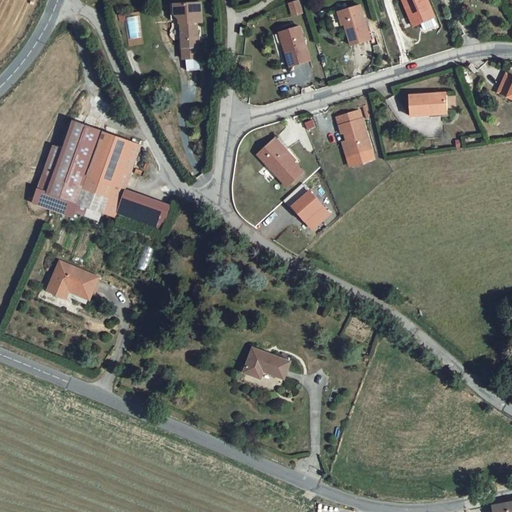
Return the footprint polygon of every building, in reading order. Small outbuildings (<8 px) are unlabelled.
[(432,19),(425,0),(401,0),(412,26),(420,23),(431,19),(432,19)] [(298,1),(290,4),(293,14),(302,12),(298,1)] [(200,25),(199,5),(172,6),(173,16),(179,21),(181,59),(196,58),(195,25),(200,25)] [(369,39),(359,7),(339,13),(348,46),(369,39)] [(431,19),(420,23),(422,29),(425,31),(432,28),(434,25),(431,19)] [(306,60),(298,30),(281,34),(286,49),(284,52),(288,66),(306,60)] [(501,94),(511,98),(511,74),(509,73),(501,94)] [(444,92),(408,94),(409,115),(429,113),(429,109),(446,108),(444,92)] [(447,107),(456,106),(455,95),(446,95),(447,107)] [(446,108),(429,109),(429,113),(429,118),(451,117),(450,108),(446,108)] [(374,159),(363,118),(361,110),(335,116),(337,125),(340,134),(343,133),(352,165),(374,159)] [(74,205),(103,130),(71,118),(60,145),(51,141),(28,202),(66,217),(68,211),(91,220),(94,213),(74,205)] [(138,143),(103,130),(74,205),(94,213),(109,218),(138,143)] [(284,147),(275,137),(257,154),(286,186),(301,171),(281,150),(284,147)] [(304,183),(283,200),(296,215),(299,212),(312,229),(330,215),(304,183)] [(167,200),(124,186),(115,210),(159,225),(167,200)] [(88,299),(97,277),(58,260),(48,282),(68,291),(88,299)] [(64,299),(68,291),(48,282),(44,291),(64,299)] [(283,376),(288,360),(252,347),(244,370),(259,376),(262,368),(283,376)] [(511,511),(511,502),(492,506),(493,511),(511,511)]
